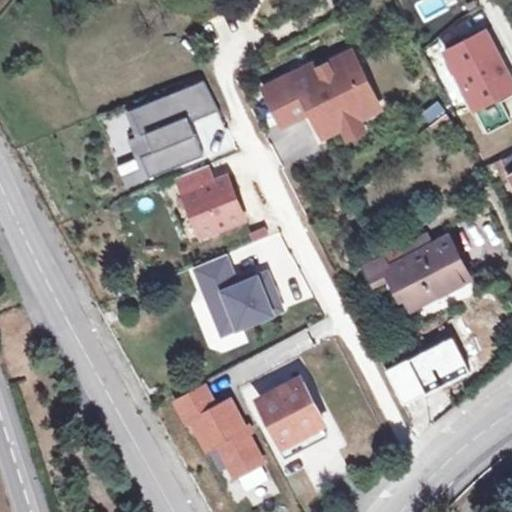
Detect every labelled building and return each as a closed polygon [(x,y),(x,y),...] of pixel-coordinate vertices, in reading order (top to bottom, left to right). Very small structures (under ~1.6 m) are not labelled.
[(477,108),(498,97),(511,90),(511,79),(487,32),(446,52),(450,59),(461,81),(476,109),(477,108)] [(312,110),(326,137),(345,128),(360,120),(382,110),(355,55),(315,74),(312,68),(267,90),(284,124),(312,110)] [(203,83),(131,112),(141,136),(146,134),(153,152),(141,157),(150,179),(203,157),(195,136),(192,137),(188,126),(191,124),(219,114),(203,83)] [(498,97),(477,108),(489,130),(510,120),(498,97)] [(446,117),(432,128),(440,137),(454,127),(446,117)] [(360,120),(345,128),(351,140),(366,133),(360,120)] [(511,154),(502,159),(510,173),(511,177),(511,154)] [(510,173),(502,159),(485,167),(488,172),(498,167),(503,177),(510,173)] [(207,166),(177,178),(201,237),(245,219),(227,176),(214,182),(207,166)] [(373,282),(392,271),(389,267),(431,245),(424,233),(364,266),(373,282)] [(392,271),(407,300),(412,309),(471,278),(449,236),(431,245),(389,267),(392,271)] [(226,254),(196,266),(224,333),(283,309),(268,273),(256,278),(239,285),(236,280),(226,254)] [(254,273),(236,280),(239,285),(256,278),(254,273)] [(259,399),(283,447),(323,426),(325,425),(301,377),(259,399)] [(203,384),(174,399),(187,423),(191,421),(206,450),(217,445),(234,477),(262,463),(230,401),(216,408),(203,384)] [(328,437),(323,426),(283,447),(280,449),(285,460),(328,437)]
